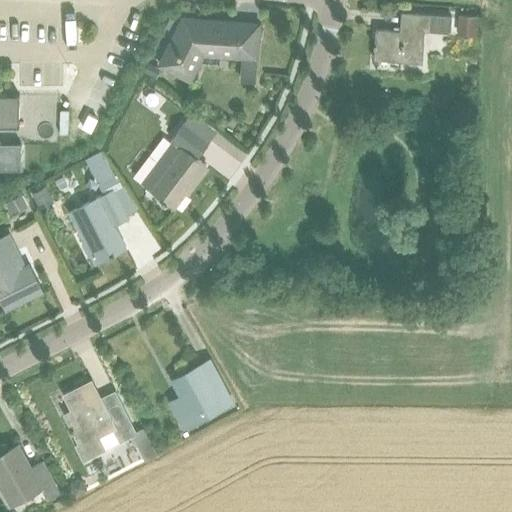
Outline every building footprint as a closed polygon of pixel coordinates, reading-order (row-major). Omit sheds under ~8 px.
[(375,28),(373,55),(400,58),(399,60),(422,62),(425,30),(450,32),(451,16),(401,12),(399,30),(375,28)] [(457,16),(456,35),(476,36),(477,17),(457,16)] [(183,18),(159,64),(172,71),(176,64),(191,72),(202,52),(229,54),(229,56),(241,57),(239,79),(254,81),(256,58),(259,23),(257,23),(257,28),(233,27),(233,21),(208,20),(207,23),(200,19),(183,18)] [(150,63),(144,73),(157,80),(162,70),(150,63)] [(0,168),(20,168),(20,143),(20,142),(0,142),(0,125),(19,125),(19,94),(19,93),(0,93),(0,168)] [(97,118),(88,113),(81,126),(90,130),(97,118)] [(194,157),(202,146),(207,140),(183,121),(169,139),(178,146),(163,167),(158,163),(155,162),(153,163),(142,178),(141,181),(142,183),(173,207),(205,165),(194,157)] [(61,177),(53,181),(57,188),(65,184),(61,177)] [(112,188),(97,196),(69,210),(85,242),(82,244),(88,255),(91,254),(95,263),(125,247),(113,224),(127,217),(112,188)] [(21,194),(5,202),(12,215),(28,207),(21,194)] [(21,260),(15,249),(7,233),(0,236),(0,297),(6,308),(42,290),(28,264),(17,270),(14,264),(21,260)] [(206,414),(233,400),(220,376),(208,382),(199,365),(172,379),(183,400),(173,405),(182,422),(204,411),(206,414)] [(135,431),(119,399),(104,407),(90,380),(64,393),(72,409),(64,413),(80,443),(77,445),(83,458),(135,431)] [(46,498),(58,491),(41,460),(30,466),(17,443),(0,451),(0,486),(10,504),(41,487),(46,498)] [(153,445),(142,450),(147,458),(157,453),(153,445)] [(82,480),(71,486),(77,497),(88,491),(82,480)]
